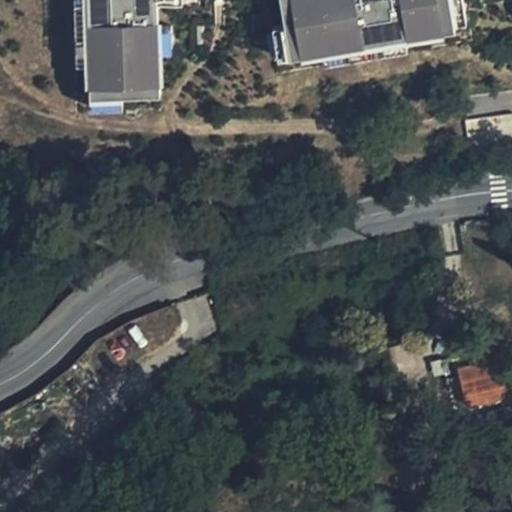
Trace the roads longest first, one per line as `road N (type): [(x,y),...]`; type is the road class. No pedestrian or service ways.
road 1 (tertiary): [(168,266),(379,207),(511,191)]
road 2 (tertiary): [(0,380),(168,266)]
road 3 (residential): [(168,266),(101,237),(0,220)]
